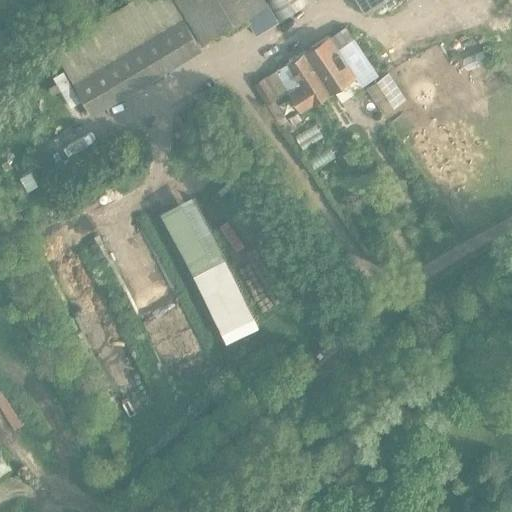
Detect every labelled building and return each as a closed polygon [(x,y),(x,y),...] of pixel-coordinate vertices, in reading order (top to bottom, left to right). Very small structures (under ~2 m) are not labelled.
[(265,0),(179,0),(203,39),(266,2),(265,0)] [(270,0),(281,16),(307,0),(270,0)] [(357,0),(365,12),(384,0),(357,0)] [(267,3),(246,15),(257,32),(277,20),(267,3)] [(328,35),(305,50),(331,90),(354,75),(361,85),(378,75),(346,25),(329,36),(328,35)] [(276,69),(265,76),(278,96),(289,89),(302,109),(331,90),(305,50),(296,56),(276,69)] [(282,111),(274,116),(279,124),(287,119),(282,111)] [(498,350),(483,359),(488,367),(499,385),(511,376),(511,372),(503,359),(498,350)]
